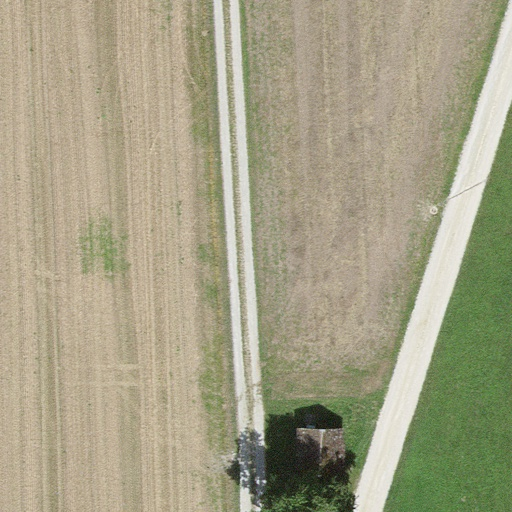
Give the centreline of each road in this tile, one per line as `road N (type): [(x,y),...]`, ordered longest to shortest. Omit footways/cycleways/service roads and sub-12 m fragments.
road 1 (track): [(258,511),(229,0)]
road 2 (track): [(511,62),(366,511)]
